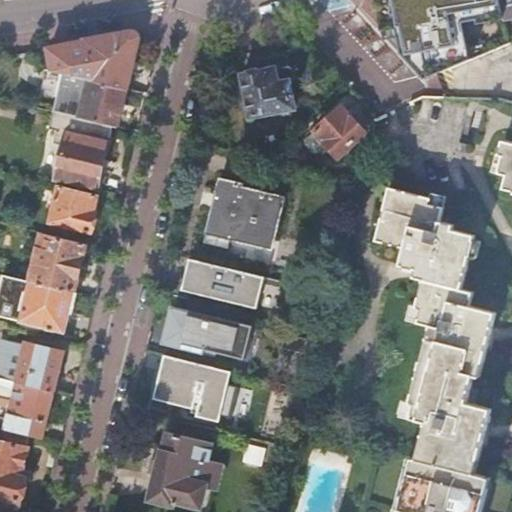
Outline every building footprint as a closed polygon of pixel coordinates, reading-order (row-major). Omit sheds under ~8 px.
[(502,0),(404,0),(405,6),(410,4),(414,22),(503,6),(504,6),(502,0)] [(511,0),(502,0),(504,6),(503,6),(505,19),(506,19),(511,43),(511,0)] [(62,73),(127,89),(139,41),(139,39),(139,36),(137,34),(135,33),(133,32),(88,41),(87,42),(49,49),(53,71),(62,73)] [(290,67),(243,76),(252,118),(296,109),(291,83),(294,83),(297,79),(295,70),(290,67)] [(53,71),(45,69),(39,93),(56,97),(62,73),(53,71)] [(53,111),(80,117),(80,118),(113,126),(117,127),(118,126),(127,89),(62,73),(56,97),(53,111)] [(343,107),(316,132),(339,157),(367,132),(354,119),(343,107)] [(80,117),(53,111),(49,129),(57,130),(55,144),(65,146),(57,179),(98,188),(113,126),(80,118),(80,117)] [(511,142),(505,141),(501,155),(507,157),(503,174),(509,175),(506,190),(511,191),(511,142)] [(221,180),(208,234),(231,240),(232,238),(274,247),(285,200),(262,195),(261,201),(242,197),(245,186),(221,180)] [(311,180),(306,202),(330,207),(335,186),(311,180)] [(59,185),(59,186),(50,222),(92,232),(97,212),(95,211),(99,195),(99,194),(59,185)] [(429,425),(421,459),(443,464),(443,463),(480,473),(495,410),(470,404),(477,377),(483,378),(498,314),(472,307),(475,293),(464,290),(476,236),(455,231),(456,226),(443,223),(446,208),(432,204),(433,199),(390,188),(377,242),(406,249),(402,266),(418,270),(417,278),(425,280),(419,307),(424,309),(420,325),(433,328),(424,364),(422,363),(411,409),(418,410),(415,421),(429,425)] [(30,281),(75,292),(87,243),(42,233),(30,281)] [(260,309),(268,279),(192,260),(185,290),(260,309)] [(75,293),(75,292),(30,281),(27,293),(25,293),(21,309),(24,310),(21,321),(66,332),(70,311),(72,311),(77,294),(75,293)] [(247,361),(256,326),(178,307),(170,342),(247,361)] [(283,348),(306,354),(310,340),(287,334),(283,348)] [(17,382),(53,390),(63,352),(45,348),(38,346),(26,344),(26,346),(10,342),(1,378),(17,382)] [(230,384),(233,372),(166,356),(155,399),(194,408),(193,413),(199,414),(198,416),(221,422),(222,415),(233,418),(241,387),(230,384)] [(1,378),(0,377),(0,402),(12,405),(8,419),(6,430),(29,436),(41,438),(44,423),(45,423),(53,390),(17,382),(1,378)] [(26,448),(29,436),(6,430),(0,428),(0,497),(21,502),(26,479),(21,478),(28,448),(26,448)] [(164,451),(152,501),(176,507),(177,502),(203,509),(209,487),(217,490),(224,466),(209,463),(214,445),(169,435),(165,452),(164,451)] [(478,511),(487,477),(479,475),(480,473),(443,463),(443,464),(421,459),(408,511),(478,511)]
